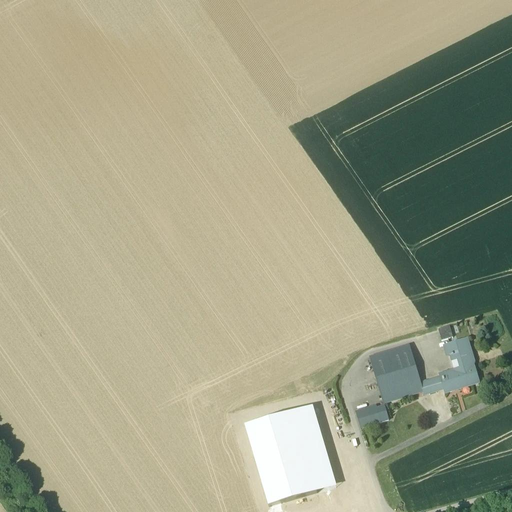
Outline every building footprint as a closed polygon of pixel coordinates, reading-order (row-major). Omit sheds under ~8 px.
[(450,327),(438,331),(442,342),(453,339),(450,327)] [(467,341),(445,347),(448,357),(451,356),(453,363),(458,361),(460,368),(474,364),(467,341)] [(409,347),(370,359),(384,408),(386,411),(389,410),(387,404),(423,393),(421,385),(409,347)] [(474,364),(460,368),(460,370),(439,376),(440,379),(443,391),(445,395),(455,392),(455,391),(480,384),(474,364)] [(440,379),(421,385),(423,393),(424,397),(443,391),(440,379)] [(384,408),(377,410),(376,408),(356,414),(361,430),(389,421),(386,411),(384,408)]
